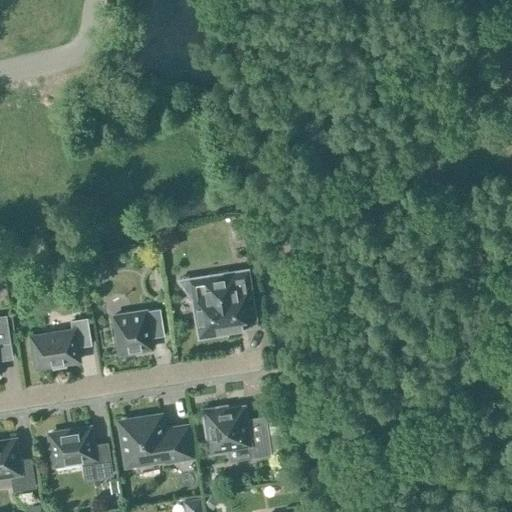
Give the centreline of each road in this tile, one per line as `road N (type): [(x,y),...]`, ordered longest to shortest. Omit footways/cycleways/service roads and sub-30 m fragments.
road 1 (residential): [(0,402),(256,360)]
road 2 (unclassified): [(0,74),(75,55),(87,42),(95,0)]
